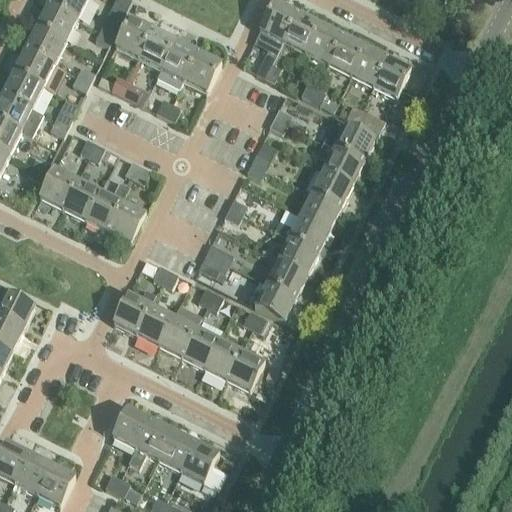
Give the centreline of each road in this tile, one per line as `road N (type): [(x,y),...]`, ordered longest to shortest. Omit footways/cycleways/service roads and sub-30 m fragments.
road 1 (residential): [(284,456),(473,76)]
road 2 (residential): [(183,176),(267,0)]
road 3 (residential): [(128,382),(284,456)]
road 4 (residential): [(327,0),(473,76)]
road 5 (residential): [(0,218),(129,281)]
